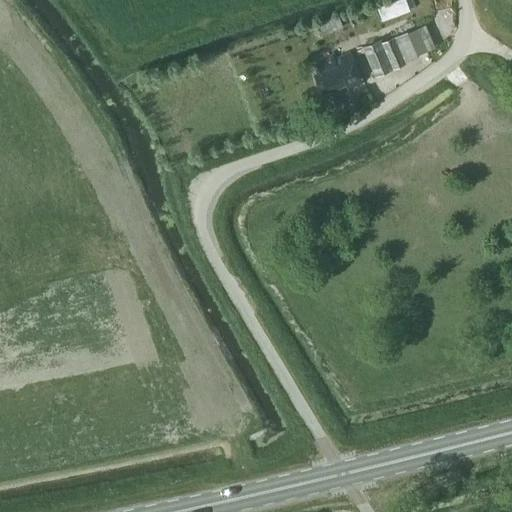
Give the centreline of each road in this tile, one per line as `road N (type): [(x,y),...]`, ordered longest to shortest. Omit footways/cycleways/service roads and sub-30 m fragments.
road 1 (unclassified): [(342,474),(209,246),(197,200),(208,178),(320,139),(434,75),(463,43),(466,0)]
road 2 (primary): [(171,511),(342,474)]
road 3 (primary): [(342,474),(511,429)]
